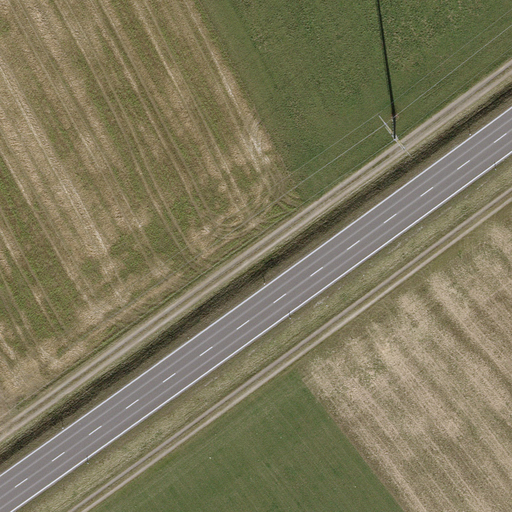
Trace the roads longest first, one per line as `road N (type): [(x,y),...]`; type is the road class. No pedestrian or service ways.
road 1 (primary): [(0,501),(511,130)]
road 2 (track): [(511,61),(0,430)]
road 3 (track): [(511,193),(76,511)]
